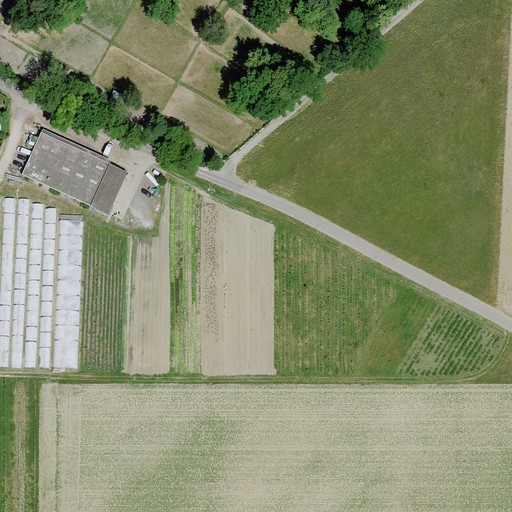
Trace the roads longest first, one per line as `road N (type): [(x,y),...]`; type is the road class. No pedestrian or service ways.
road 1 (tertiary): [(511,325),(274,202),(22,96)]
road 2 (track): [(0,375),(242,381)]
